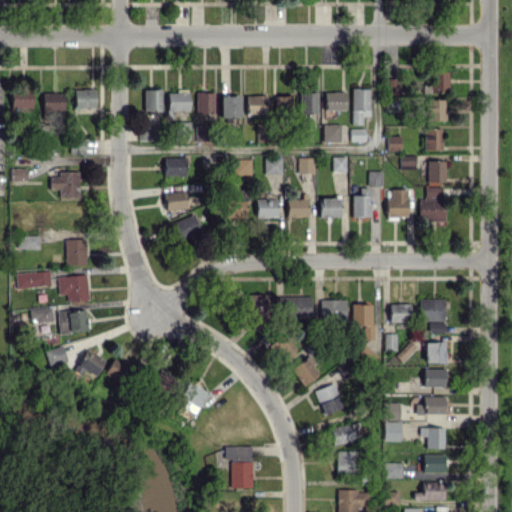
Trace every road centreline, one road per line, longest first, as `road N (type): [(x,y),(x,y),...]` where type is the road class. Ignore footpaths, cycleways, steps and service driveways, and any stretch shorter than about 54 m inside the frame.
road 1 (residential): [(120,0),(121,192),(139,272),(161,308),(214,340),(270,397),(288,439),(292,511)]
road 2 (residential): [(488,31),(0,34)]
road 3 (residential): [(161,308),(215,268),(243,259),(486,258)]
road 4 (residential): [(486,258),(486,511)]
road 5 (residential): [(488,31),(486,258)]
